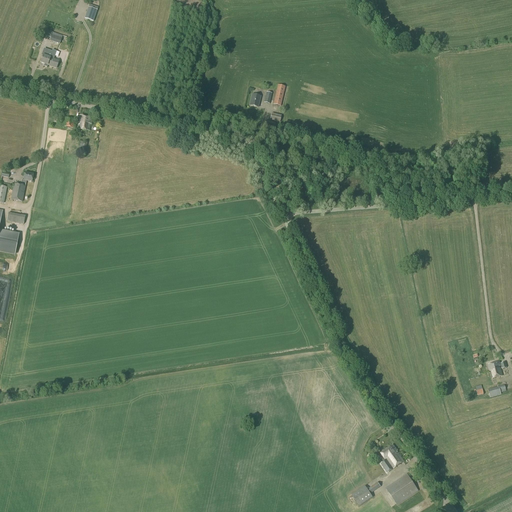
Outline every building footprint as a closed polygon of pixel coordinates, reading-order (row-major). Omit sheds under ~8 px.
[(93,22),(97,10),(88,7),(84,19),(93,22)] [(59,45),(62,36),(53,33),(50,41),(59,45)] [(55,57),(58,47),(53,45),(51,49),(53,50),(51,55),(46,54),(45,56),(43,56),(41,63),(45,64),(44,66),(47,67),(48,65),(56,68),(59,61),(54,59),(54,57),(55,57)] [(281,107),(285,87),(278,85),(273,105),(281,107)] [(258,108),(261,97),(252,95),(250,106),(258,108)] [(280,123),(281,116),(271,114),(270,120),(280,123)] [(91,125),(92,118),(79,116),(78,123),(79,123),(78,129),(89,131),(90,124),(91,125)] [(73,129),(74,120),(65,118),(64,127),(73,129)] [(85,154),(87,143),(81,142),(79,153),(85,154)] [(32,183),(33,174),(25,173),(23,181),(21,180),(20,186),(13,184),(10,200),(22,202),(26,181),(32,183)] [(0,252),(14,255),(18,235),(0,231),(0,222),(2,211),(0,210),(0,252)] [(7,221),(24,223),(25,215),(9,213),(7,221)] [(502,375),(501,369),(500,366),(501,366),(500,361),(498,362),(486,366),(488,372),(489,371),(491,379),(501,376),(502,375)] [(490,398),(501,395),(500,393),(506,391),(504,385),(488,390),(490,398)] [(403,462),(396,452),(392,445),(379,454),(383,459),(384,458),(385,460),(371,469),(378,479),(403,462)] [(396,506),(418,491),(406,474),(384,489),(396,506)] [(367,490),(370,494),(380,487),(377,483),(367,490)] [(373,498),(370,494),(367,490),(365,486),(351,495),(359,507),(373,498)]
